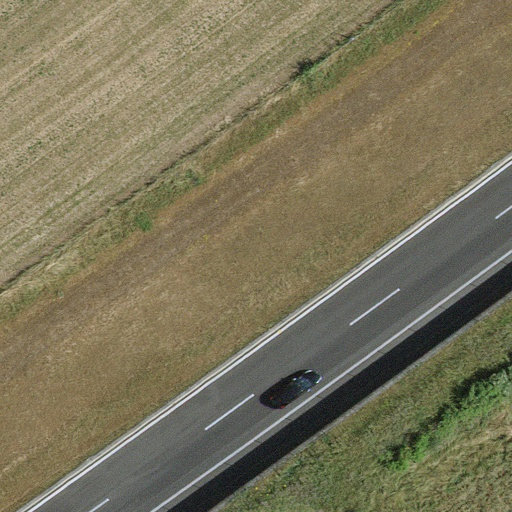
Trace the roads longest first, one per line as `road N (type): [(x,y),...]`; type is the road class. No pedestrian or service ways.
road 1 (motorway): [(511,82),(0,455)]
road 2 (motorway): [(94,511),(511,209)]
